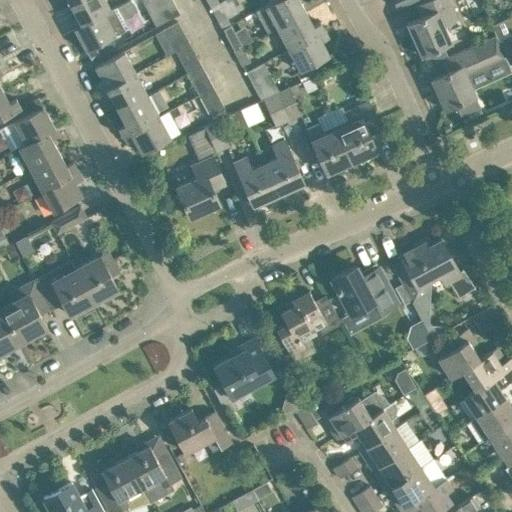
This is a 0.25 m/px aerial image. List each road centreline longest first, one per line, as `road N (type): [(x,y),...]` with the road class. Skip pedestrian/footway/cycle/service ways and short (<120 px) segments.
road 1 (residential): [(183,294),(18,0)]
road 2 (residential): [(0,466),(174,372),(182,362),(174,337)]
road 3 (residential): [(240,271),(438,182)]
road 4 (residential): [(438,182),(352,0)]
road 5 (residential): [(0,411),(167,324)]
road 6 (residential): [(511,302),(474,242),(480,222),(459,173)]
